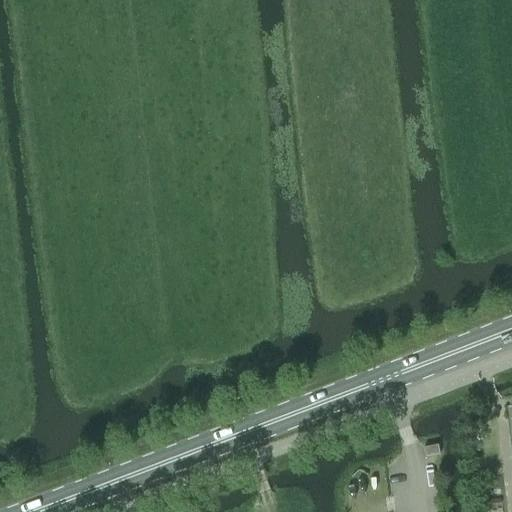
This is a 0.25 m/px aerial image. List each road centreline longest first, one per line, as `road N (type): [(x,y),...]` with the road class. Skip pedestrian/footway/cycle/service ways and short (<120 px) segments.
road 1 (primary): [(37,511),(511,330)]
road 2 (unclassified): [(114,511),(511,362)]
